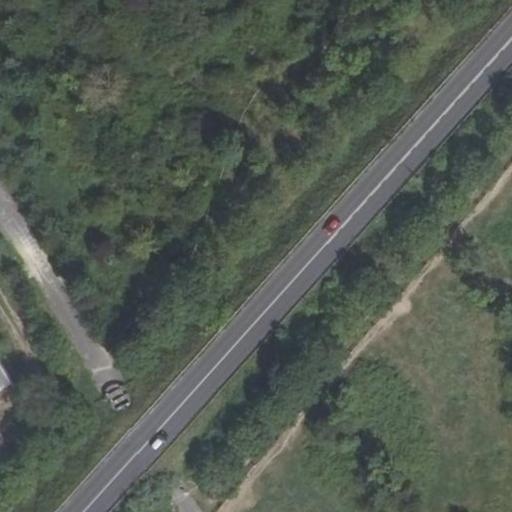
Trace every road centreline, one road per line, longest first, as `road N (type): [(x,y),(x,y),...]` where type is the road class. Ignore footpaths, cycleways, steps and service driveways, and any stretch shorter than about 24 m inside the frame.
road 1 (secondary): [(78,511),(511,28)]
road 2 (unclassified): [(0,193),(111,379)]
